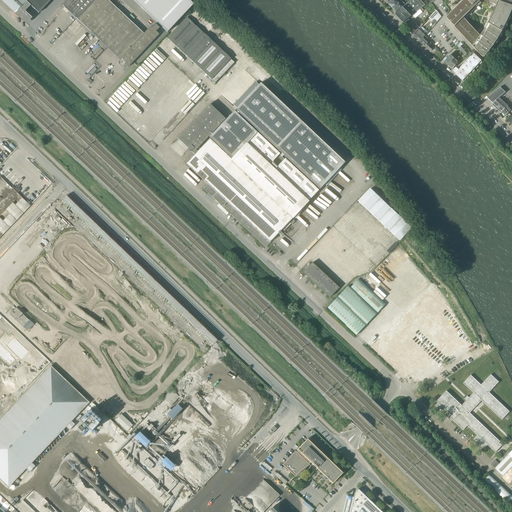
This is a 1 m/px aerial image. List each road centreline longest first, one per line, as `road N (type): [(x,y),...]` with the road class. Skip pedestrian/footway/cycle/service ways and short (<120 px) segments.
road 1 (unclassified): [(0,120),(340,448)]
road 2 (unclassified): [(391,388),(389,377),(98,102)]
road 3 (unknown): [(166,167),(203,108),(257,76),(278,87),(322,133),(350,180),(276,271)]
road 4 (secondary): [(511,143),(360,0)]
road 5 (unknown): [(37,477),(61,448),(89,449),(158,511)]
road 6 (unclassified): [(98,102),(0,10)]
